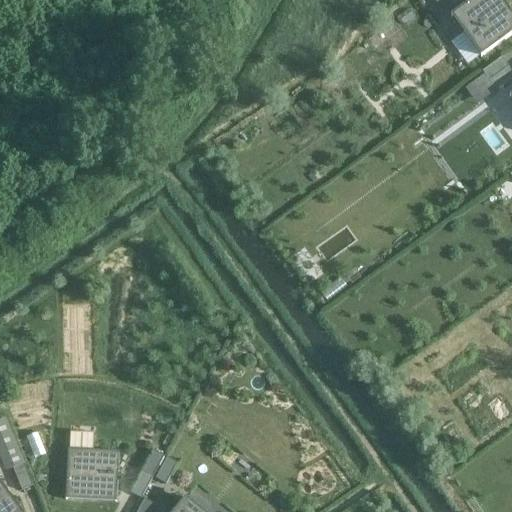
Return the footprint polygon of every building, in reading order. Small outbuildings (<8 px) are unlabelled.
[(441,0),(436,4),(443,13),(461,0),(441,0)] [(511,35),(511,16),(500,0),(473,0),(450,17),(481,58),(511,35)] [(509,68),(502,58),(482,72),(489,82),(509,68)] [(489,82),(496,92),(511,79),(511,72),(509,68),(489,82)] [(490,162),(504,153),(487,129),(474,138),(490,162)] [(5,420),(0,422),(0,444),(11,470),(13,469),(23,465),(5,420)] [(65,500),(116,503),(119,453),(68,450),(65,500)] [(154,451),(131,493),(141,499),(164,457),(154,451)] [(167,458),(155,479),(166,485),(177,464),(167,458)] [(23,465),(13,469),(22,491),(33,487),(23,465)] [(0,511),(21,511),(0,482),(0,511)] [(174,511),(201,511),(185,498),(174,511)] [(151,511),(155,506),(144,500),(137,511),(151,511)]
